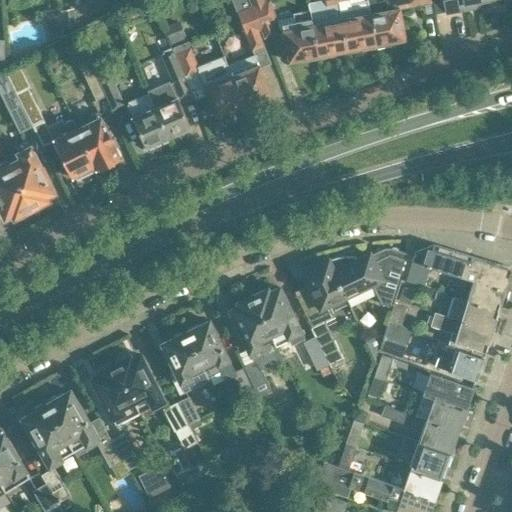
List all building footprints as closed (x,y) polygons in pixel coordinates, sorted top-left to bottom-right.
[(247,0),(232,0),(237,11),(238,10),(253,49),(255,54),(228,65),(231,74),(244,109),(258,103),(257,100),(270,95),(260,68),(271,64),(264,45),(247,0)] [(262,0),(250,0),(262,28),(266,38),(276,34),(272,24),(277,22),(269,4),(264,5),(262,0)] [(341,17),(342,17),(340,7),(352,4),(351,0),(317,0),(308,2),(310,9),(309,9),(319,59),(333,57),(333,53),(347,51),(341,17)] [(398,8),(433,1),(433,0),(367,0),(368,2),(370,12),(369,12),(376,48),(392,45),(391,42),(405,39),(398,8)] [(487,0),(443,0),(446,11),(447,14),(467,10),(466,4),(487,0)] [(352,4),(340,7),(342,17),(341,17),(347,51),(361,48),(362,51),(376,48),(369,12),(370,12),(368,2),(352,4)] [(63,32),(57,5),(43,8),(49,35),(63,32)] [(73,5),(61,8),(64,24),(76,21),(73,5)] [(319,59),(309,9),(293,13),(297,28),(283,31),(289,62),(303,59),(304,62),(319,59)] [(180,21),(164,28),(172,47),(188,41),(189,40),(180,21)] [(188,41),(172,47),(172,48),(185,79),(186,78),(189,85),(196,100),(207,95),(215,117),(229,111),(230,115),(244,109),(231,74),(228,65),(224,56),(199,66),(191,47),(188,41)] [(172,48),(161,54),(174,83),(185,79),(172,48)] [(115,78),(124,72),(115,60),(106,67),(115,78)] [(92,62),(91,63),(82,67),(96,99),(106,95),(99,79),(100,79),(92,62)] [(0,91),(20,132),(32,126),(16,93),(17,92),(6,71),(0,73),(0,91)] [(111,74),(100,79),(99,79),(106,95),(113,109),(124,103),(111,74)] [(171,83),(149,93),(169,139),(181,134),(181,131),(190,128),(171,83)] [(17,92),(16,93),(32,126),(33,126),(43,147),(54,142),(55,144),(53,144),(58,156),(60,155),(71,177),(74,176),(77,177),(85,173),(86,170),(94,166),(96,170),(98,169),(78,128),(77,126),(73,118),(64,123),(62,120),(48,127),(44,119),(43,119),(26,89),(17,92)] [(169,139),(149,93),(126,103),(145,147),(154,143),(154,145),(169,139)] [(90,120),(77,126),(78,128),(98,169),(121,158),(98,110),(88,116),(90,120)] [(44,196),(52,192),(25,139),(14,145),(20,156),(8,162),(31,207),(46,199),(44,196)] [(0,204),(6,216),(13,212),(15,215),(31,207),(8,162),(0,166),(0,204)] [(0,215),(0,239),(1,240),(15,227),(2,214),(0,215)] [(510,268),(496,263),(433,244),(415,252),(412,261),(430,267),(430,265),(473,279),(507,289),(511,276),(508,275),(510,268)] [(358,259),(358,258),(352,257),(346,256),(340,256),(334,257),(328,260),(327,260),(346,298),(374,285),(382,303),(390,305),(392,298),(404,259),(406,253),(391,248),(385,248),(370,255),(369,253),(358,259)] [(346,298),(327,260),(303,272),(309,285),(295,291),(312,327),(316,335),(324,352),(329,364),(330,365),(343,359),(324,321),(335,316),(330,305),(346,298)] [(424,286),(430,267),(412,261),(406,280),(424,286)] [(503,302),(507,289),(473,279),(467,299),(497,309),(500,301),(503,302)] [(267,289),(253,295),(277,345),(289,339),(292,344),(302,339),(298,329),(299,329),(279,287),(269,292),(267,289)] [(284,358),(277,345),(253,295),(238,303),(239,306),(231,311),(254,360),(245,365),(254,384),(253,384),(258,395),(272,389),(262,368),(284,358)] [(495,316),(497,309),(467,299),(454,295),(448,315),(494,330),(499,317),(495,316)] [(394,303),(388,322),(401,326),(407,307),(394,303)] [(488,350),(494,331),(494,330),(448,315),(435,311),(434,315),(430,314),(427,322),(431,323),(431,325),(452,332),(448,342),(455,345),(455,346),(483,355),(484,350),(485,349),(488,350)] [(188,331),(186,332),(208,377),(221,370),(225,380),(234,376),(241,390),(253,384),(254,384),(245,365),(232,372),(226,358),(227,358),(209,321),(198,326),(195,325),(189,328),(188,331)] [(403,357),(411,330),(401,326),(388,322),(383,337),(379,349),(403,357)] [(208,377),(186,332),(184,333),(180,332),(174,335),(173,338),(162,344),(175,369),(170,372),(181,392),(209,379),(208,377)] [(329,364),(324,352),(316,335),(303,341),(317,369),(320,368),(324,376),(332,373),(328,364),(329,364)] [(375,335),(366,339),(375,358),(376,357),(379,349),(383,337),(375,335)] [(438,340),(430,363),(476,378),(479,368),(481,369),(485,358),(483,358),(483,355),(455,346),(438,340)] [(129,356),(115,364),(140,412),(159,402),(161,406),(163,405),(157,393),(159,392),(140,354),(131,359),(129,356)] [(386,380),(393,357),(382,354),(374,375),(386,380)] [(397,359),(395,365),(407,369),(409,363),(397,359)] [(101,375),(92,379),(112,416),(119,429),(122,428),(125,426),(122,421),(140,412),(115,364),(100,372),(101,375)] [(470,395),(473,386),(430,371),(423,393),(434,397),(469,410),(474,396),(470,395)] [(387,380),(386,380),(374,375),(370,387),(382,392),(387,380)] [(54,397),(44,402),(73,451),(85,444),(86,446),(96,440),(100,447),(113,440),(112,439),(111,439),(104,426),(94,433),(69,391),(58,398),(54,397)] [(423,393),(415,415),(426,419),(458,430),(460,422),(464,423),(469,410),(434,397),(423,393)] [(189,396),(178,401),(189,423),(200,418),(189,396)] [(189,423),(178,401),(164,408),(175,430),(176,430),(182,442),(195,436),(189,423)] [(73,451),(44,402),(35,408),(34,412),(22,419),(50,467),(64,459),(63,457),(73,451)] [(385,404),(381,415),(408,424),(411,414),(385,404)] [(368,412),(357,409),(354,418),(364,422),(368,412)] [(357,447),(364,422),(354,418),(346,443),(357,447)] [(455,438),(458,430),(426,419),(418,441),(453,454),(458,440),(455,438)] [(0,482),(5,491),(27,478),(22,470),(24,469),(0,431),(0,482)] [(124,432),(112,439),(113,440),(129,469),(139,463),(133,452),(134,451),(124,432)] [(113,440),(100,447),(110,466),(111,466),(118,479),(130,472),(129,469),(113,440)] [(448,468),(453,454),(418,441),(411,463),(412,464),(442,475),(445,466),(448,468)] [(336,467),(349,471),(357,447),(346,443),(338,466),(337,466),(336,467)] [(324,462),(315,484),(328,489),(336,467),(335,466),(324,462)] [(160,465),(138,475),(149,496),(170,486),(166,478),(167,477),(164,472),(163,472),(160,465)] [(47,482),(45,483),(56,501),(57,500),(61,498),(61,499),(70,494),(54,467),(42,474),(47,482)] [(428,511),(432,501),(403,491),(349,471),(336,467),(328,489),(348,497),(351,487),(388,499),(389,496),(399,500),(395,511),(428,511)] [(440,479),(421,472),(410,468),(403,491),(432,501),(440,479)] [(56,501),(45,483),(34,490),(46,510),(58,501),(57,500),(56,501)] [(344,511),(348,501),(330,495),(323,511),(344,511)]
